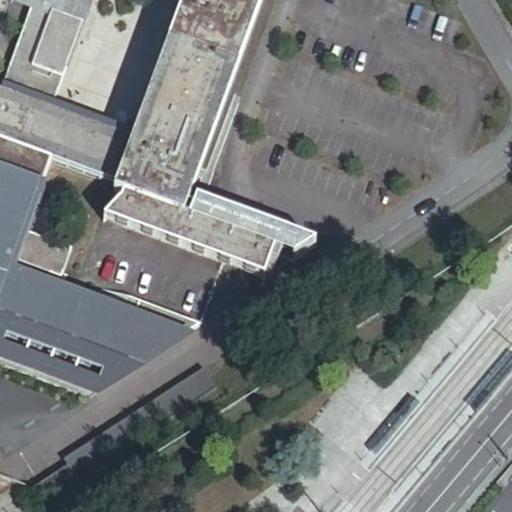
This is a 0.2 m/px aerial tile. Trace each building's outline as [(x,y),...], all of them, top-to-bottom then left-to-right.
[(118,187),(188,212),(192,201),(265,0),(187,0),(134,143),(118,187)] [(32,10),(1,94),(51,112),(82,29),(32,10)] [(134,143),(51,112),(1,94),(0,93),(0,142),(51,162),(118,187),(134,143)] [(0,142),(0,169),(43,185),(51,162),(0,142)] [(0,284),(5,287),(23,238),(43,185),(0,169),(0,284)] [(188,212),(118,187),(114,197),(121,200),(118,209),(102,223),(265,283),(274,259),(303,246),(197,208),(195,215),(188,212)] [(40,300),(47,280),(59,284),(70,255),(23,238),(5,287),(40,300)] [(5,287),(0,284),(0,364),(94,399),(98,388),(104,391),(197,329),(128,304),(120,329),(40,300),(5,287)] [(31,492),(40,505),(75,482),(67,469),(31,492)]
